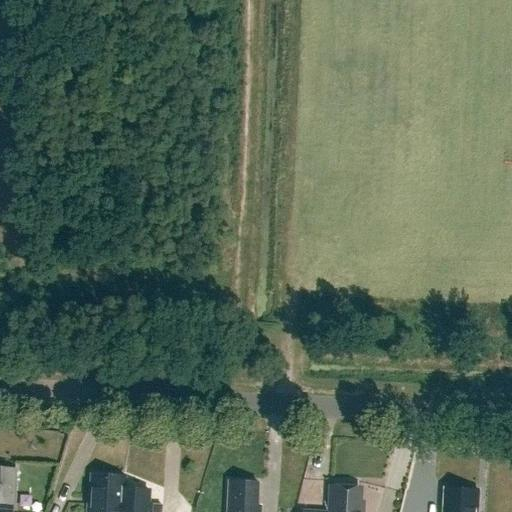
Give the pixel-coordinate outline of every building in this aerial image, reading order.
[(0,511),(12,511),(15,470),(0,468),(0,511)] [(121,511),(123,489),(124,477),(92,475),(91,497),(88,497),(86,511),(121,511)] [(259,511),(260,506),(257,506),(258,483),(229,482),(226,511),(259,511)] [(362,511),(362,510),(359,510),(360,488),(330,487),(328,511),(362,511)] [(161,511),(161,506),(150,505),(150,504),(147,504),(148,490),(123,489),(121,511),(161,511)] [(473,511),(475,492),(478,492),(478,491),(445,489),(443,511),(473,511)]
